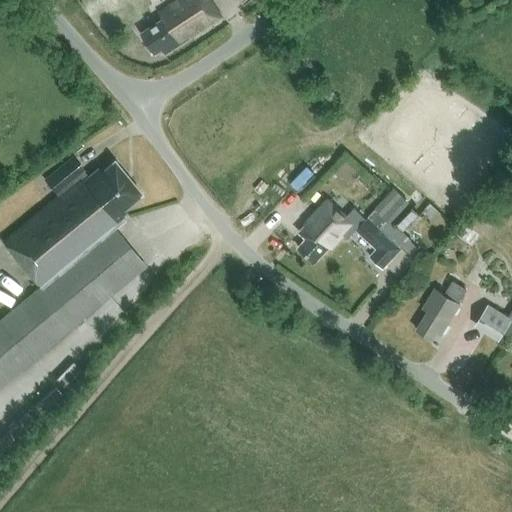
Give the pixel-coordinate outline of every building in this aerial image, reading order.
[(165,53),(222,17),(210,0),(177,0),(159,12),(163,19),(142,33),(155,53),(162,48),(165,53)] [(60,196),(4,242),(42,287),(0,321),(0,386),(146,266),(115,228),(126,219),(123,216),(127,212),(125,210),(143,195),(115,161),(101,172),(98,168),(88,177),(82,170),(83,170),(73,157),(46,180),(60,196)] [(395,188),(368,217),(380,228),(381,228),(386,232),(411,204),(395,188)] [(315,263),(352,224),(329,202),(299,233),(307,239),(298,248),(315,263)] [(368,217),(355,230),(375,250),(382,242),(397,256),(403,248),(401,247),(400,245),(390,236),(386,232),(381,228),(380,228),(368,217)] [(397,228),(390,236),(400,245),(401,247),(403,248),(411,255),(418,247),(397,228)] [(436,289),(424,307),(429,311),(417,329),(433,339),(438,332),(442,334),(461,305),(459,303),(468,290),(454,281),(446,295),(436,289)] [(503,336),(505,333),(511,337),(511,311),(509,316),(488,304),(475,326),(499,341),(503,336)]
